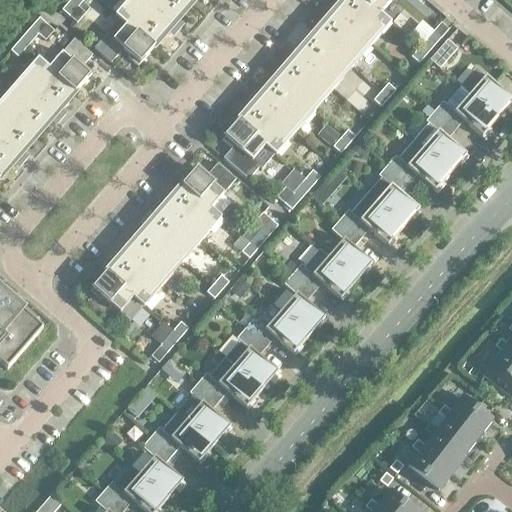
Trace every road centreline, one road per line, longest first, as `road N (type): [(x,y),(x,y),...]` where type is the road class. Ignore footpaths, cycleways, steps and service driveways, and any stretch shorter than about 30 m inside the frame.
road 1 (tertiary): [(241,511),(511,196)]
road 2 (residential): [(0,462),(101,347),(39,286)]
road 3 (residential): [(0,247),(124,110),(163,127)]
road 4 (residential): [(39,286),(159,147),(163,127)]
road 5 (residential): [(271,0),(163,127)]
